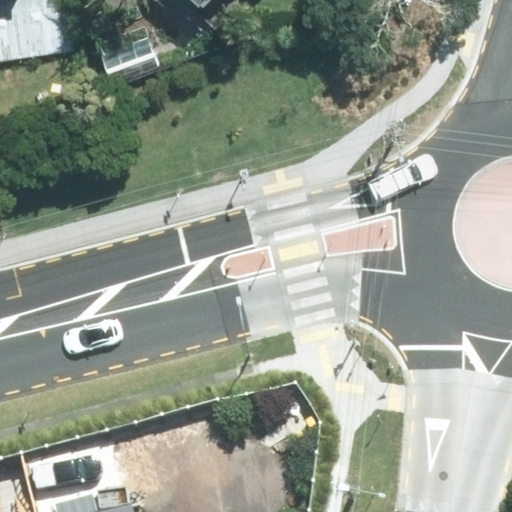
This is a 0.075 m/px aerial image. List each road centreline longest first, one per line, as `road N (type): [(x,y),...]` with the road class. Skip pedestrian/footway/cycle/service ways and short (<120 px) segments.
road 1 (secondary): [(80,309),(205,242),(425,183)]
road 2 (secondary): [(446,288),(413,279),(166,310),(80,309)]
road 3 (unclassified): [(448,511),(488,314)]
